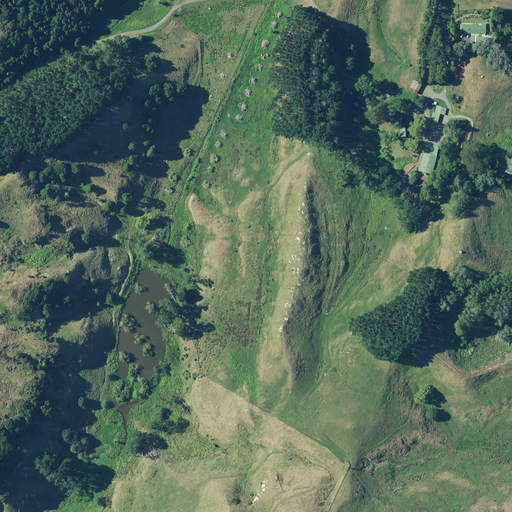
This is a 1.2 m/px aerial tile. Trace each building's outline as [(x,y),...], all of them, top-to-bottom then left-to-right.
[(471,42),(479,42),(479,34),(486,34),(486,23),(481,23),(481,25),(478,25),(478,24),(473,24),(473,25),(464,24),(461,24),(460,33),(471,33),(471,42)] [(418,80),(414,78),(408,89),(417,94),(424,83),(418,80)] [(432,123),(436,124),(436,122),(439,123),(441,114),(445,115),(447,108),(436,106),(435,113),(433,112),(431,119),(432,120),(432,123)] [(440,144),(427,140),(419,171),(431,174),(440,144)] [(503,165),(500,164),(498,169),(511,177),(511,176),(511,159),(510,161),(507,160),(505,163),(504,162),(503,165)]
